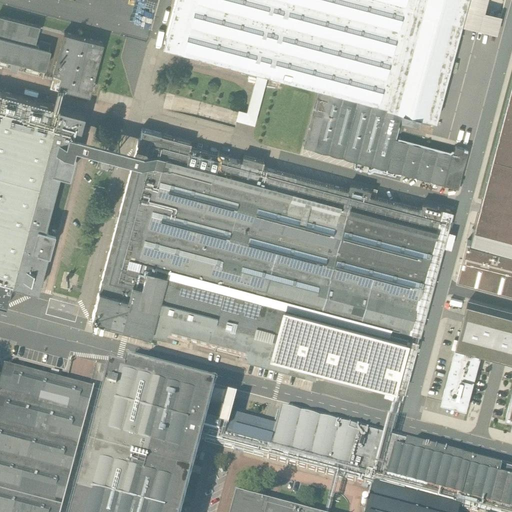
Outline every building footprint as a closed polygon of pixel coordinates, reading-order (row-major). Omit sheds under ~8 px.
[(319,88),(402,110),(400,116),(429,124),(431,118),(435,119),(461,22),(467,0),(175,0),(163,47),(257,72),(268,74),(319,88)] [(485,0),(467,0),(461,22),(497,31),(501,17),(482,12),(485,0)] [(19,61),(45,67),(50,48),(33,44),(38,25),(0,15),(0,55),(12,59),(9,69),(17,71),(19,61)] [(64,32),(50,84),(89,94),(102,42),(64,32)] [(28,72),(26,80),(41,83),(43,76),(28,72)] [(268,74),(257,72),(247,110),(238,108),(236,119),(255,124),(268,74)] [(470,242),(511,252),(511,78),(471,241),(470,242)] [(319,88),(303,147),(458,188),(468,149),(455,146),(453,154),(394,139),(400,116),(402,110),(319,88)] [(74,152),(76,143),(79,132),(84,113),(0,90),(0,305),(6,307),(12,282),(37,289),(48,250),(54,229),(45,227),(60,171),(69,173),(75,152),(74,152)] [(142,129),(137,148),(134,159),(92,318),(314,377),(317,366),(339,371),(339,372),(370,380),(371,380),(389,385),(388,387),(404,391),(452,211),(422,203),(420,208),(368,195),(369,189),(349,184),(348,189),(262,166),(263,161),(243,155),(242,161),(189,147),(191,142),(142,129)] [(125,156),(134,159),(137,148),(128,146),(90,135),(79,132),(76,143),(87,146),(125,156)] [(456,280),(511,294),(511,252),(470,242),(471,241),(467,240),(456,280)] [(511,314),(467,302),(456,346),(481,352),(511,360),(511,314)] [(481,352),(456,346),(441,401),(467,408),(481,352)] [(4,368),(0,383),(0,511),(71,511),(102,394),(4,368)] [(180,511),(200,440),(202,430),(212,433),(213,429),(218,430),(223,415),(227,396),(124,369),(123,376),(116,374),(108,372),(102,394),(71,511),(180,511)] [(213,429),(212,433),(202,430),(200,440),(373,487),(461,510),(468,511),(511,511),(511,471),(280,410),(275,428),(237,417),(236,419),(223,415),(218,430),(213,429)] [(460,511),(461,510),(373,487),(366,511),(460,511)] [(230,511),(296,511),(235,496),(230,511)]
